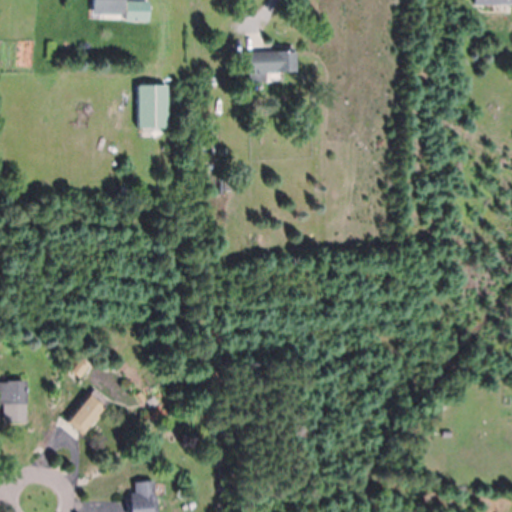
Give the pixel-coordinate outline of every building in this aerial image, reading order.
[(121,0),(121,13),(90,12),(90,0),(121,0)] [(132,0),(142,1),(147,1),(146,21),(124,20),(125,0),(132,0)] [(263,50),(283,49),(283,47),(291,47),(291,51),(293,51),(293,69),(283,70),(283,71),(264,71),(264,80),(247,81),(247,73),(245,73),(244,51),(246,51),(257,51),(257,50),(263,50)] [(147,113),(147,105),(149,105),(148,96),(161,95),(161,97),(161,108),(154,109),(154,113),(147,113)] [(217,138),(207,138),(207,130),(217,130),(217,138)] [(214,202),(214,177),(224,177),(224,202),(214,202)] [(78,377),(66,367),(76,355),(88,364),(78,377)] [(1,408),(1,403),(0,403),(0,381),(4,381),(4,380),(24,380),(24,421),(1,421),(1,418),(1,408)] [(140,402),(135,394),(140,390),(145,398),(140,402)] [(79,431),(66,420),(67,418),(87,394),(102,405),(80,432),(79,431)] [(126,511),(126,504),(126,492),(132,491),(132,482),(140,481),(140,480),(152,479),(153,497),(155,497),(155,511),(126,511)]
